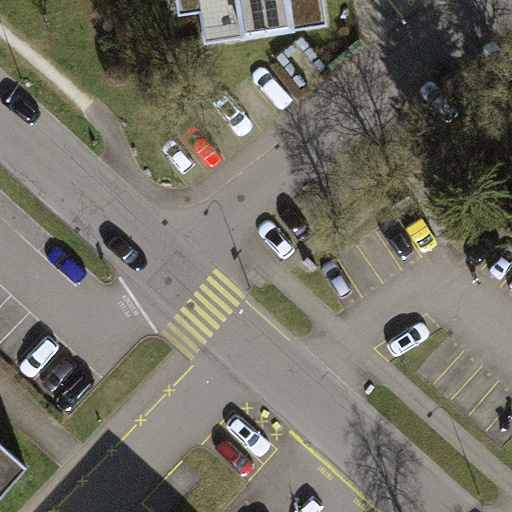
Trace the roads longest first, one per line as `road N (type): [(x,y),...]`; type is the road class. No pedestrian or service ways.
road 1 (residential): [(492,0),(171,269)]
road 2 (residential): [(436,511),(171,269)]
road 3 (residential): [(171,269),(0,116)]
